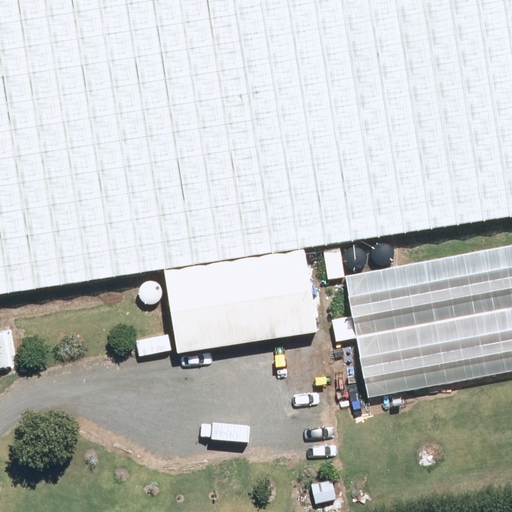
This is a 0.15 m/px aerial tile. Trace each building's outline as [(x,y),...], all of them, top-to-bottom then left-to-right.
[(357,334),(511,305),(511,241),(349,271),(346,271),(354,314),(357,334)] [(314,243),(173,268),(186,347),(327,323),(314,243)] [(326,248),(331,274),(346,271),(349,271),(344,245),(326,248)] [(511,305),(357,334),(358,336),(369,398),(511,372),(511,305)] [(337,477),(316,482),(320,502),(341,497),(337,477)]
